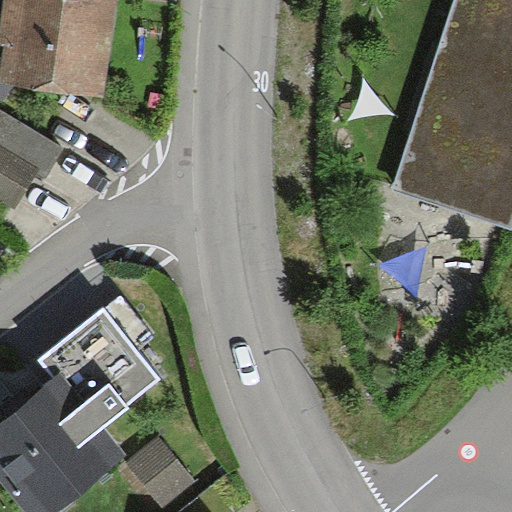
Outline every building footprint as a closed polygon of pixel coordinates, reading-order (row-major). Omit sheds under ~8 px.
[(20,0),(10,73),(95,85),(107,0),(20,0)] [(511,205),(511,0),(456,0),(397,194),(505,228),(511,205)] [(32,168),(0,150),(0,188),(16,197),(32,168)] [(118,448),(65,382),(0,434),(0,452),(44,507),(118,448)] [(192,478),(161,441),(137,461),(168,498),(192,478)]
